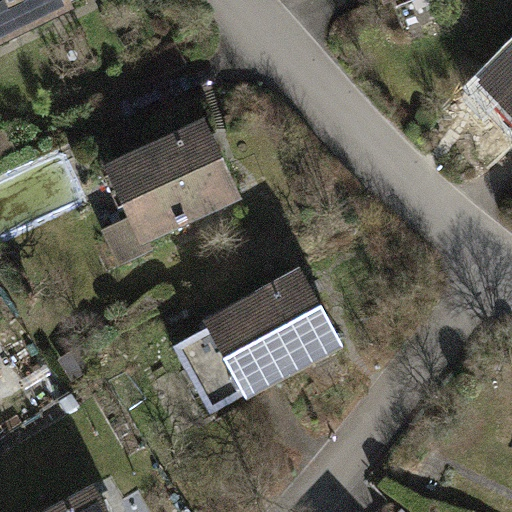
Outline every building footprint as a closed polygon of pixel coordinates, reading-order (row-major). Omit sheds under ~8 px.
[(0,0),(0,45),(82,8),(78,0),(0,0)] [(511,71),(491,90),(511,112),(511,71)] [(146,244),(247,198),(211,117),(109,163),(146,244)] [(251,395),(347,346),(307,269),(211,318),(251,395)] [(114,511),(99,484),(47,511),(114,511)]
